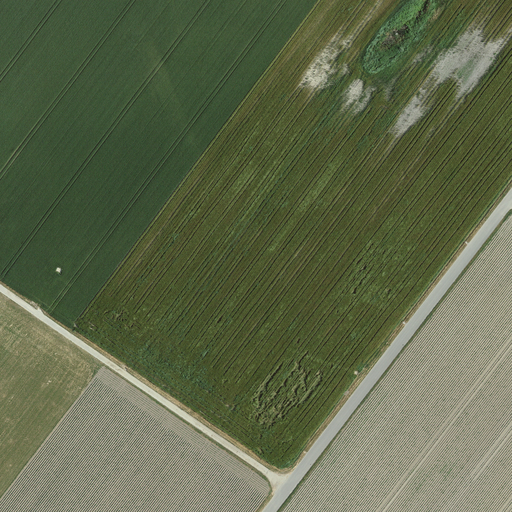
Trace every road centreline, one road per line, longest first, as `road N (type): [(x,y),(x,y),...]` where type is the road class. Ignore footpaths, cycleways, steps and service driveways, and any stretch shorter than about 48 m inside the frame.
road 1 (unclassified): [(271,511),(511,193)]
road 2 (track): [(0,287),(289,488)]
